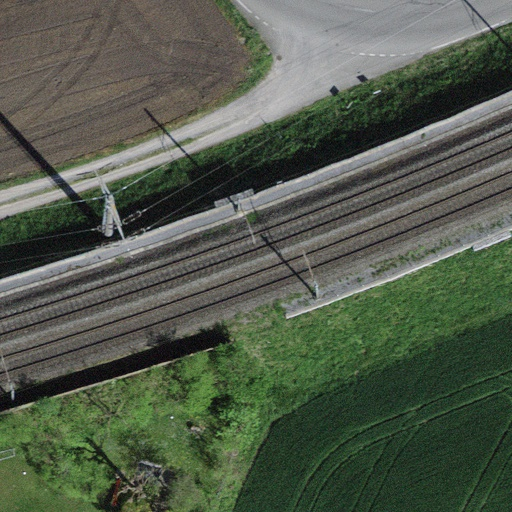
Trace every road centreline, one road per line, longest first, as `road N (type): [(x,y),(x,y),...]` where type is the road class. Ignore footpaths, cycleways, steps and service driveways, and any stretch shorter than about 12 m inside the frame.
road 1 (track): [(0,208),(243,119),(313,71),(358,10)]
road 2 (tertiary): [(471,0),(419,10),(358,10),(318,0)]
